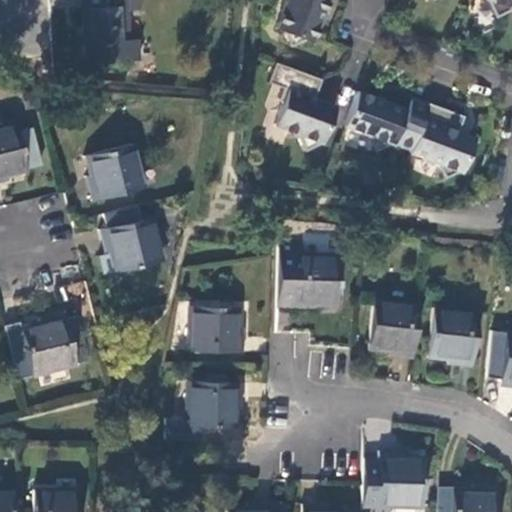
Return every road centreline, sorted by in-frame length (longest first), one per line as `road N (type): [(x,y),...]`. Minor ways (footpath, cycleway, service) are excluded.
road 1 (residential): [(511,459),(497,440),(447,412),(314,400)]
road 2 (residential): [(511,81),(361,27),(368,6)]
